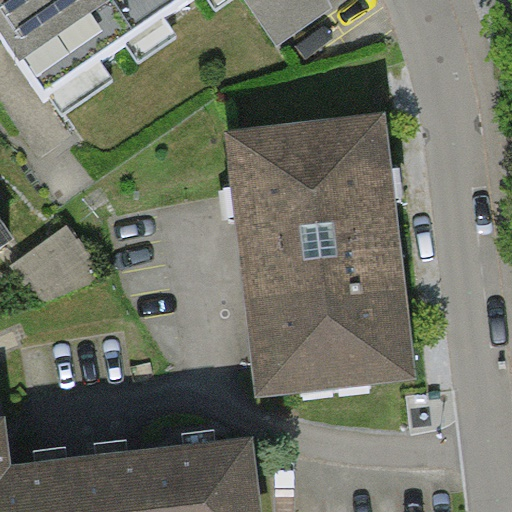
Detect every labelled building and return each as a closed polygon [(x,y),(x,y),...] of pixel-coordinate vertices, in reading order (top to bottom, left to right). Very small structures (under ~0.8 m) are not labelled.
[(7,0),(0,5),(0,57),(47,127),(234,0),(7,0)] [(326,0),(248,0),(278,45),(331,7),(326,0)] [(409,393),(378,129),(224,147),(255,411),(409,393)] [(40,292),(104,262),(83,217),(19,247),(40,292)] [(0,255),(8,250),(0,238),(0,255)] [(0,511),(81,511),(76,468),(7,477),(0,428),(0,511)] [(246,511),(238,448),(76,468),(81,511),(246,511)]
